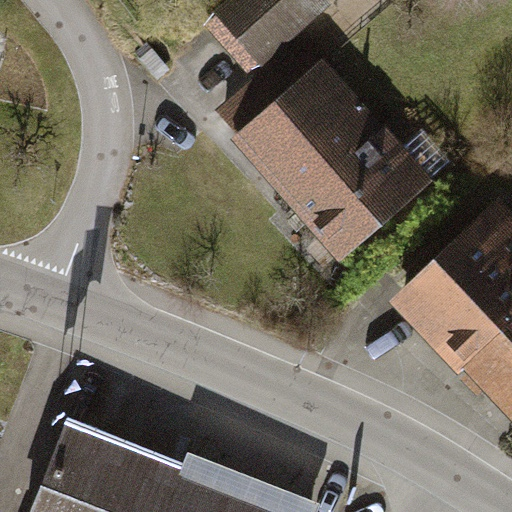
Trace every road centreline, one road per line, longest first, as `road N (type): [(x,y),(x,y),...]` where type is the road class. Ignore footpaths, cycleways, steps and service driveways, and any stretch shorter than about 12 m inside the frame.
road 1 (tertiary): [(58,293),(430,454)]
road 2 (residential): [(58,293),(113,145),(97,64),(61,0)]
